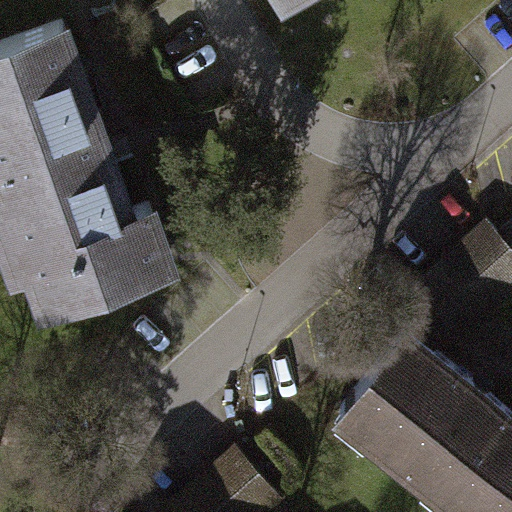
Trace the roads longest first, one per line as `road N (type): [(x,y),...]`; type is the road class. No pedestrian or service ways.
road 1 (residential): [(443,153),(109,452)]
road 2 (residential): [(443,153),(368,144),(301,121),(228,0)]
